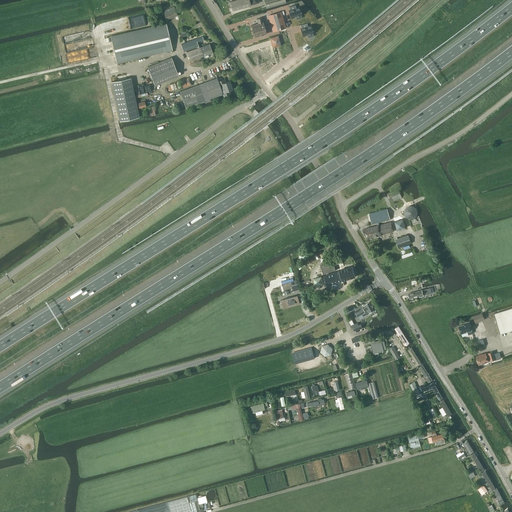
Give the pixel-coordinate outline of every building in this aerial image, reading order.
[(232,11),(251,6),(249,0),(238,0),(229,2),(232,11)] [(296,17),(296,20),(302,18),(301,15),(302,15),(301,13),(302,13),(301,9),(300,9),(300,7),(296,9),(295,5),(289,7),(290,10),(289,11),(291,18),(296,17)] [(163,12),(167,20),(178,16),(174,7),(163,12)] [(281,12),(271,14),(276,31),(286,28),(281,12)] [(258,24),(251,26),(253,31),(265,28),(265,27),(262,17),(257,19),(258,24)] [(307,35),(308,38),(314,36),(313,33),(314,33),(313,32),(314,31),(313,27),(312,27),(311,26),(308,27),(307,23),(301,25),(302,28),(301,29),(303,36),(307,35)] [(172,49),(166,24),(111,37),(117,62),(172,49)] [(265,28),(253,31),(255,37),(267,34),(265,29),(265,28)] [(272,48),(281,46),(278,35),(269,38),(272,48)] [(197,48),(186,52),(189,61),(213,53),(210,44),(199,48),(198,43),(204,41),(202,37),(181,44),(184,51),(197,47),(197,48)] [(270,50),(261,52),(265,63),(266,62),(267,65),(273,63),(272,61),(273,60),(272,58),(275,57),(273,50),(270,50)] [(148,67),(155,85),(179,76),(171,57),(148,67)] [(180,80),(182,88),(192,85),(189,77),(180,80)] [(131,78),(111,82),(119,121),(139,117),(131,78)] [(191,87),(180,91),(186,107),(186,108),(193,105),(200,103),(205,101),(205,103),(211,101),(210,98),(222,94),(223,96),(231,94),(230,90),(233,89),(230,81),(226,82),(225,79),(219,81),(217,78),(191,87)] [(388,193),(388,194),(391,202),(402,197),(398,189),(388,193)] [(417,214),(417,213),(417,210),(415,209),(414,207),(412,206),(410,206),(408,207),(406,209),(405,210),(405,213),(405,215),(406,217),(408,218),(410,219),(413,218),(415,217),(416,215),(417,215),(417,214)] [(387,209),(369,214),(372,224),(377,223),(379,222),(390,219),(387,209)] [(404,219),(395,221),(397,230),(406,228),(404,219)] [(377,223),(377,225),(365,229),(368,238),(393,231),(391,222),(380,225),(379,222),(377,223)] [(408,235),(396,239),(398,248),(411,243),(408,235)] [(323,274),(336,270),(334,265),(333,261),(321,265),(323,274)] [(352,266),(343,269),(324,275),(325,278),(326,282),(327,285),(342,280),(342,281),(356,276),(352,266)] [(321,276),(314,278),(316,286),(324,284),(323,283),(326,282),(325,278),(322,278),(321,276)] [(297,280),(291,281),(293,290),(299,289),(297,280)] [(418,291),(408,294),(410,298),(411,299),(413,299),(413,298),(419,296),(420,297),(424,296),(424,295),(434,292),(433,287),(422,290),(418,291)] [(282,300),(283,306),(289,306),(294,305),(296,304),(296,303),(299,302),(297,295),(282,300)] [(375,309),(376,309),(371,301),(364,304),(365,305),(355,311),(358,316),(365,312),(366,313),(369,312),(369,313),(370,315),(376,311),(375,309)] [(511,307),(494,313),(500,333),(511,328),(511,307)] [(473,317),(474,318),(476,322),(484,319),(482,314),(482,313),(473,317)] [(470,323),(459,326),(461,333),(467,331),(469,335),(472,333),(472,330),(470,323)] [(399,326),(395,329),(404,345),(409,342),(399,326)] [(374,352),(382,350),(386,348),(384,340),(372,343),(374,352)] [(332,348),(328,344),(322,346),(321,352),(325,356),(331,354),(332,348)] [(390,349),(396,360),(400,357),(394,346),(390,349)] [(412,347),(407,349),(417,365),(421,363),(412,347)] [(488,361),(491,360),(495,359),(492,352),(488,353),(489,354),(486,354),(476,357),(479,364),(488,361)] [(422,364),(418,367),(428,383),(433,380),(422,364)] [(345,374),(350,390),(356,388),(352,372),(345,374)] [(369,386),(367,380),(355,383),(357,389),(369,386)] [(378,397),(374,382),(368,383),(372,399),(378,397)] [(434,382),(429,384),(439,400),(443,398),(434,382)] [(357,393),(345,397),(347,404),(360,401),(357,393)] [(444,400),(440,403),(448,416),(452,414),(444,400)] [(429,443),(440,440),(441,444),(445,443),(443,433),(436,435),(435,431),(432,432),(433,435),(434,434),(434,436),(432,436),(432,437),(428,439),(429,443)] [(417,434),(417,435),(408,438),(411,449),(421,446),(418,437),(424,436),(424,433),(417,434)] [(468,441),(464,443),(470,455),(475,452),(468,441)] [(476,454),(471,457),(480,472),(485,469),(476,454)] [(470,470),(466,472),(470,479),(475,476),(472,471),(471,472),(470,470)] [(486,471),(482,474),(491,490),(495,487),(486,471)] [(477,489),(482,495),(488,491),(484,486),(481,486),(477,489)] [(493,491),(500,505),(505,503),(498,489),(493,491)] [(200,511),(201,511),(199,504),(197,498),(196,494),(129,511),(200,511)] [(205,496),(197,498),(199,504),(202,503),(207,502),(205,496)]
